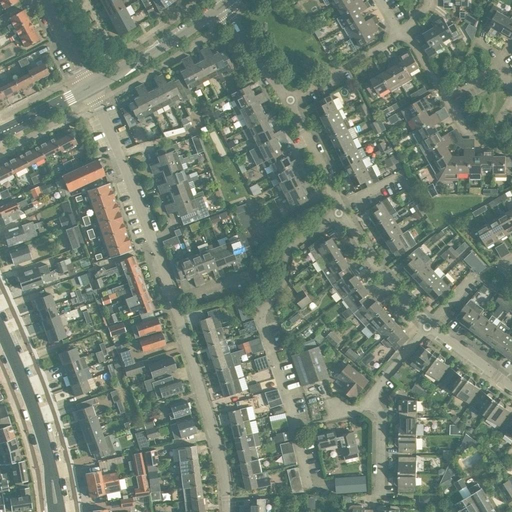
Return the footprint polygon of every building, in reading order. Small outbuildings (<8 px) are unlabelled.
[(0,0),(0,1),(4,10),(18,3),(16,0),(0,0)] [(125,6),(121,0),(113,0),(103,6),(108,15),(125,6)] [(152,0),(158,11),(173,0),(172,0),(152,0)] [(344,0),(335,5),(336,5),(333,6),(335,8),(337,7),(342,16),(363,3),(361,0),(355,0),(356,1),(354,2),(352,0),(344,0)] [(342,16),(337,19),(343,29),(346,27),(363,17),(360,11),(362,10),(362,11),(366,9),(365,7),(369,5),(367,1),(363,3),(342,16)] [(487,30),(489,31),(488,33),(496,37),(497,35),(498,36),(500,32),(508,18),(500,13),(502,9),(494,5),(486,17),(492,20),(487,30)] [(108,15),(113,25),(130,16),(125,6),(108,15)] [(511,10),(510,14),(508,18),(500,32),(511,39),(511,36),(511,10)] [(14,28),(15,29),(28,21),(23,11),(9,19),(11,23),(7,26),(9,31),(14,28)] [(119,35),(135,26),(130,16),(113,25),(119,35)] [(347,29),(349,28),(354,36),(375,24),(379,21),(377,17),(373,20),(372,18),(368,20),(368,22),(366,23),(363,17),(346,27),(347,29)] [(432,24),(434,28),(443,42),(451,37),(453,41),(461,37),(454,24),(448,27),(443,18),(432,24)] [(15,29),(17,33),(12,36),(15,41),(34,31),(28,21),(15,29)] [(354,36),(350,39),(356,49),(375,38),(371,32),(374,30),(374,32),(379,30),(375,24),(354,36)] [(445,46),(443,42),(434,28),(423,34),(428,43),(423,46),(430,59),(438,55),(436,51),(445,46)] [(16,44),(22,41),(26,48),(39,41),(34,31),(15,41),(16,44)] [(218,78),(221,83),(225,81),(222,76),(221,76),(220,73),(225,70),(227,74),(233,71),(223,52),(218,54),(217,53),(212,56),(207,47),(203,49),(218,78)] [(203,60),(198,63),(207,80),(213,76),(215,80),(218,78),(203,49),(199,51),(203,60)] [(408,74),(409,74),(419,68),(409,51),(399,57),(402,62),(408,74)] [(188,57),(184,59),(199,88),(202,86),(201,83),(207,80),(198,63),(193,66),(188,57)] [(175,77),(177,80),(185,95),(190,92),(189,89),(194,86),(196,89),(199,88),(184,59),(180,61),(185,70),(180,72),(180,74),(175,77)] [(408,74),(402,62),(391,68),(401,85),(412,79),(409,74),(408,74)] [(28,73),(33,82),(48,74),(43,63),(27,71),(28,73)] [(391,68),(381,74),(389,89),(390,91),(401,85),(391,68)] [(13,81),(18,92),(28,87),(28,88),(33,86),(32,84),(34,84),(33,82),(28,73),(13,81)] [(389,89),(381,74),(370,80),(364,84),(370,93),(376,90),(378,95),(389,89)] [(161,75),(157,77),(172,106),(175,104),(174,101),(179,98),(181,102),(186,99),(185,95),(177,80),(172,83),(171,81),(166,84),(161,75)] [(157,88),(152,91),(161,108),(167,105),(169,108),(172,106),(157,77),(153,79),(157,88)] [(0,88),(0,94),(3,100),(11,95),(12,97),(17,94),(17,93),(18,92),(13,81),(0,88)] [(142,85),(138,87),(153,116),(156,114),(155,111),(161,108),(152,91),(147,94),(142,85)] [(232,108),(233,111),(234,111),(264,96),(262,92),(253,97),(250,91),(249,92),(246,86),(227,96),(230,102),(229,102),(229,103),(230,106),(231,108),(232,108)] [(134,102),(129,104),(121,108),(124,114),(132,110),(139,123),(145,120),(143,117),(148,114),(150,117),(153,116),(138,87),(134,89),(139,98),(134,100),(134,102)] [(421,95),(418,90),(411,95),(413,99),(421,95)] [(240,114),(242,119),(260,111),(257,105),(266,101),(264,96),(234,111),(233,111),(236,116),(240,114)] [(338,111),(344,108),(339,97),(333,100),(330,96),(319,101),(321,106),(316,109),(321,119),(338,111)] [(426,111),(431,108),(425,97),(407,107),(413,118),(426,111)] [(361,111),(367,109),(364,103),(358,106),(361,111)] [(367,109),(361,111),(364,117),(369,114),(367,109)] [(215,121),(225,116),(223,112),(219,114),(217,110),(212,113),(214,118),(215,121)] [(241,131),(244,130),(273,115),(271,111),(262,116),(260,111),(242,119),(245,125),(243,127),(240,129),(241,131)] [(342,120),(338,111),(321,119),(326,129),(342,120)] [(411,119),(417,129),(438,117),(436,113),(429,117),(426,111),(413,118),(411,119)] [(275,120),(273,115),(244,130),(242,131),(247,140),(252,138),(269,129),(267,124),(275,120)] [(183,127),(185,132),(187,130),(189,127),(191,124),(190,122),(191,121),(189,116),(180,120),(183,127)] [(414,136),(418,143),(438,132),(434,126),(441,122),(438,117),(417,129),(412,132),(414,136)] [(326,129),(330,138),(347,130),(351,128),(347,118),(342,120),(326,129)] [(373,130),(379,127),(377,121),(371,124),(373,130)] [(379,127),(373,130),(376,135),(382,132),(379,127)] [(252,146),(253,149),(283,134),(281,130),(272,134),(269,129),(252,138),(255,144),(252,146)] [(330,138),(335,148),(352,140),(347,130),(330,138)] [(418,143),(423,153),(450,138),(448,134),(441,138),(438,132),(418,143)] [(55,141),(60,149),(61,152),(77,144),(71,133),(56,141),(55,141)] [(258,158),(260,163),(280,154),(277,148),(278,148),(276,142),(285,138),(283,134),(253,149),(255,152),(258,150),(261,156),(258,158)] [(197,154),(203,152),(197,136),(190,139),(197,154)] [(430,164),(450,153),(446,146),(453,142),(450,138),(423,153),(430,164)] [(44,157),(60,149),(55,141),(56,141),(55,139),(45,144),(45,143),(40,145),(40,147),(39,147),(44,157)] [(335,148),(340,158),(357,150),(352,140),(335,148)] [(156,151),(158,157),(157,157),(159,163),(149,166),(151,171),(182,159),(181,156),(178,157),(175,151),(178,149),(176,143),(156,151)] [(382,156),(388,153),(393,150),(390,145),(385,147),(385,148),(379,150),(382,156)] [(25,154),(24,155),(29,165),(44,157),(39,147),(30,152),(29,150),(24,153),(25,154)] [(465,157),(457,157),(457,174),(469,174),(469,149),(465,149),(465,157)] [(475,149),(469,149),(469,174),(469,180),(481,180),(481,176),(481,171),(481,157),(475,157),(475,149)] [(340,158),(345,167),(361,159),(357,150),(340,158)] [(481,171),(493,171),(494,171),(493,157),(493,151),(481,151),(481,157),(481,171)] [(439,180),(452,157),(450,153),(430,164),(436,174),(435,174),(439,180)] [(282,159),(280,154),(260,163),(267,178),(270,177),(299,162),(297,158),(288,163),(285,157),(282,159)] [(10,162),(8,163),(14,173),(29,165),(24,155),(15,159),(14,158),(9,161),(10,162)] [(345,167),(349,177),(372,166),(367,156),(361,159),(345,167)] [(390,158),(393,165),(398,162),(395,156),(390,158)] [(452,157),(439,180),(457,180),(457,174),(457,157),(452,157)] [(506,173),(506,167),(511,166),(511,161),(509,157),(493,157),(494,171),(493,171),(493,174),(495,174),(495,178),(507,178),(507,173),(506,173)] [(183,162),(182,159),(151,171),(152,175),(162,171),(164,177),(182,170),(180,164),(183,162)] [(61,176),(68,192),(105,175),(98,160),(61,176)] [(274,178),(277,185),(295,176),(292,171),(301,166),(299,162),(270,177),(271,180),(274,178)] [(0,180),(14,173),(8,163),(0,166),(0,180)] [(372,166),(349,177),(354,187),(359,185),(362,190),(379,181),(372,166)] [(157,186),(159,191),(189,179),(195,177),(195,176),(193,172),(188,174),(188,175),(185,177),(182,170),(164,177),(166,183),(157,186)] [(169,191),(171,197),(190,190),(190,189),(187,183),(193,181),(197,180),(195,176),(195,177),(189,179),(159,191),(160,195),(169,191)] [(278,192),(279,195),(309,181),(307,177),(298,181),(295,176),(277,185),(280,191),(278,192)] [(309,181),(279,195),(281,199),(284,197),(287,203),(283,205),(286,210),(306,201),(303,196),(304,195),(302,189),(311,185),(309,181)] [(87,191),(98,222),(99,226),(110,257),(110,258),(132,251),(132,250),(109,184),(109,183),(87,191)] [(44,184),(38,187),(42,195),(48,193),(44,184)] [(33,189),(37,198),(42,195),(38,187),(33,189)] [(60,197),(62,198),(65,197),(62,188),(57,190),(60,197)] [(202,191),(196,193),(193,188),(190,189),(190,190),(171,197),(173,202),(164,206),(166,210),(201,196),(204,196),(202,191)] [(499,197),(502,201),(508,198),(506,193),(499,197)] [(201,196),(166,210),(167,214),(176,211),(182,226),(200,219),(209,216),(207,212),(203,200),(201,196)] [(386,198),(381,202),(371,209),(374,213),(369,216),(375,225),(391,216),(396,212),(386,198)] [(15,200),(0,206),(0,217),(27,205),(24,201),(17,204),(15,200)] [(34,211),(33,208),(38,206),(37,203),(36,201),(31,203),(27,205),(0,217),(0,226),(20,218),(19,216),(25,213),(25,215),(34,211)] [(65,212),(71,210),(69,203),(62,205),(65,212)] [(236,214),(248,210),(245,203),(234,208),(236,214)] [(413,207),(416,212),(422,209),(418,204),(413,207)] [(478,209),(481,213),(487,210),(485,205),(478,209)] [(425,214),(422,209),(416,212),(420,217),(425,214)] [(250,215),(248,210),(236,214),(238,219),(250,215)] [(511,218),(508,212),(497,218),(507,235),(511,232),(511,218)] [(69,213),(59,217),(63,227),(73,224),(69,213)] [(218,215),(209,218),(211,225),(220,222),(219,220),(218,215)] [(252,221),(250,215),(238,219),(240,225),(252,221)] [(397,225),(391,216),(375,225),(381,235),(397,225)] [(497,218),(487,224),(497,241),(507,235),(497,218)] [(254,226),(252,221),(240,225),(242,231),(254,226)] [(5,238),(5,239),(34,230),(32,222),(3,232),(3,233),(1,234),(2,238),(5,238)] [(198,223),(189,226),(191,232),(200,228),(198,223)] [(487,247),(497,241),(487,224),(477,230),(487,247)] [(402,233),(397,225),(381,235),(387,244),(402,233)] [(69,250),(84,245),(77,226),(62,231),(69,250)] [(242,231),(243,232),(244,236),(256,232),(254,226),(242,231)] [(186,227),(179,229),(182,236),(189,234),(186,227)] [(34,230),(5,239),(5,240),(4,242),(5,245),(7,246),(32,238),(32,237),(36,236),(36,234),(34,230)] [(407,230),(402,233),(387,244),(393,253),(398,250),(401,255),(412,248),(416,244),(407,230)] [(227,238),(227,239),(239,270),(244,268),(240,259),(245,257),(245,256),(251,253),(247,242),(244,236),(243,232),(235,235),(227,238)] [(244,236),(247,242),(258,238),(256,232),(244,236)] [(176,237),(162,242),(165,249),(179,244),(176,237)] [(308,248),(316,261),(321,258),(337,248),(331,238),(325,242),(321,237),(308,248)] [(226,244),(218,247),(225,264),(231,262),(235,271),(239,270),(227,239),(224,240),(226,244)] [(206,242),(207,243),(206,243),(219,277),(224,275),(220,266),(225,264),(218,247),(213,249),(210,240),(206,242)] [(199,254),(206,271),(211,269),(215,279),(219,277),(206,243),(196,247),(199,254)] [(502,257),(510,252),(505,243),(497,247),(502,257)] [(31,250),(29,244),(9,251),(14,265),(31,259),(28,251),(31,250)] [(426,263),(430,259),(419,247),(414,251),(405,259),(408,263),(404,267),(412,276),(426,263)] [(450,255),(455,251),(451,247),(446,251),(450,255)] [(188,253),(188,254),(199,284),(204,282),(201,273),(206,271),(199,254),(193,256),(190,248),(187,249),(188,253)] [(343,257),(337,248),(321,258),(316,261),(322,270),(343,257)] [(455,251),(450,255),(454,260),(459,256),(455,251)] [(471,252),(464,258),(473,267),(471,268),(472,268),(477,273),(477,274),(486,268),(471,252)] [(199,284),(188,254),(185,255),(186,259),(180,261),(179,257),(173,259),(180,279),(186,277),(186,279),(192,277),(195,286),(199,284)] [(100,278),(106,276),(114,273),(115,273),(136,265),(133,256),(114,263),(116,268),(105,272),(101,268),(94,275),(95,279),(95,280),(100,278)] [(349,267),(343,257),(322,270),(332,285),(336,282),(347,274),(344,270),(349,267)] [(55,263),(57,269),(58,268),(65,265),(63,260),(55,263)] [(433,271),(426,263),(412,276),(420,284),(433,271)] [(17,274),(20,283),(22,282),(49,273),(46,265),(17,274)] [(58,268),(57,269),(59,274),(67,271),(65,265),(58,268)] [(124,274),(125,279),(140,274),(136,265),(115,273),(116,277),(124,274)] [(22,282),(20,283),(22,290),(42,284),(55,279),(52,271),(49,272),(49,273),(22,282)] [(440,279),(433,271),(420,284),(427,291),(440,279)] [(82,286),(89,283),(86,274),(79,276),(82,286)] [(143,283),(140,274),(125,279),(127,283),(106,291),(108,295),(113,293),(116,292),(143,283)] [(351,279),(347,274),(336,282),(332,285),(343,299),(347,296),(347,295),(361,284),(355,276),(351,279)] [(445,274),(440,279),(427,291),(435,300),(439,296),(442,300),(452,291),(448,287),(453,283),(445,274)] [(95,280),(95,279),(93,280),(97,289),(103,287),(100,278),(95,280)] [(304,285),(301,281),(292,288),(298,295),(306,305),(311,301),(300,288),(304,285)] [(146,291),(143,283),(116,292),(117,297),(130,292),(132,296),(146,291)] [(368,294),(361,284),(347,295),(347,296),(343,299),(353,313),(358,310),(368,301),(365,297),(368,294)] [(150,301),(146,291),(132,296),(124,299),(126,305),(117,308),(119,312),(122,311),(150,301)] [(33,300),(37,311),(54,305),(50,294),(33,300)] [(108,295),(101,298),(103,304),(110,302),(109,298),(108,295)] [(306,305),(298,295),(293,299),(301,309),(306,305)] [(501,304),(505,299),(500,295),(496,300),(501,304)] [(501,304),(499,306),(508,312),(511,306),(511,304),(505,299),(501,304)] [(456,319),(460,322),(469,329),(480,314),(484,309),(471,300),(467,304),(456,319)] [(150,301),(122,311),(124,315),(137,310),(139,315),(153,310),(150,301)] [(366,327),(370,323),(369,322),(383,310),(375,302),(372,305),(368,302),(368,301),(358,310),(353,313),(354,314),(366,327)] [(37,311),(41,322),(58,316),(54,305),(37,311)] [(214,330),(221,327),(216,309),(208,312),(210,318),(200,321),(204,334),(215,331),(214,330)] [(247,310),(240,312),(243,320),(250,318),(247,310)] [(390,318),(383,310),(369,322),(370,323),(377,330),(390,318)] [(109,324),(117,321),(114,313),(106,316),(109,324)] [(489,320),(480,314),(469,329),(478,335),(489,320)] [(478,335),(487,342),(498,327),(493,323),(496,318),(492,315),(489,320),(478,335)] [(41,322),(45,332),(62,326),(58,316),(41,322)] [(156,318),(141,323),(131,327),(134,338),(160,330),(156,318)] [(377,330),(384,338),(398,326),(390,318),(377,330)] [(254,320),(243,323),(246,334),(258,330),(254,320)] [(125,331),(122,323),(108,327),(111,336),(125,331)] [(66,337),(62,326),(45,332),(49,343),(66,337)] [(384,338),(381,342),(387,348),(389,348),(392,346),(396,351),(405,342),(401,338),(405,334),(398,326),(384,338)] [(204,334),(208,346),(219,343),(219,342),(225,340),(221,327),(214,330),(215,331),(204,334)] [(487,342),(496,348),(507,333),(498,327),(487,342)] [(162,339),(160,333),(139,340),(143,353),(164,346),(164,344),(164,343),(164,340),(162,339)] [(330,333),(325,338),(335,347),(340,342),(330,333)] [(511,337),(507,333),(496,348),(504,355),(511,344),(511,337)] [(319,344),(325,339),(319,334),(314,339),(319,344)] [(237,345),(239,350),(261,343),(259,338),(237,345)] [(208,346),(212,359),(223,355),(229,353),(225,340),(219,342),(219,343),(208,346)] [(127,343),(114,347),(116,354),(117,354),(121,367),(133,363),(127,343)] [(263,351),(261,343),(239,350),(241,355),(250,352),(251,355),(263,351)] [(410,359),(423,369),(434,355),(432,354),(434,351),(429,347),(428,347),(426,347),(425,348),(420,345),(410,359)] [(299,353),(310,384),(329,377),(319,346),(299,353)] [(58,354),(62,365),(78,359),(75,348),(58,354)] [(349,358),(353,353),(349,349),(344,354),(349,358)] [(212,359),(216,372),(226,368),(227,367),(233,365),(229,353),(223,355),(212,359)] [(299,353),(291,355),(302,386),(310,384),(299,353)] [(353,353),(349,358),(353,362),(358,356),(353,353)] [(436,357),(434,355),(423,369),(437,380),(448,366),(444,363),(444,361),(444,359),(444,358),(439,354),(436,357)] [(271,368),(266,355),(254,359),(258,372),(271,368)] [(78,359),(62,365),(66,375),(82,370),(87,368),(83,357),(78,359)] [(170,358),(147,366),(152,378),(174,370),(170,358)] [(144,371),(141,361),(122,367),(126,377),(144,371)] [(216,372),(220,385),(231,381),(238,379),(233,365),(227,367),(226,368),(216,372)] [(357,392),(366,382),(348,366),(339,377),(347,384),(342,389),(352,397),(356,392),(357,392)] [(440,382),(454,392),(464,378),(463,377),(465,374),(460,370),(458,370),(457,370),(455,371),(451,368),(440,382)] [(86,380),(82,370),(66,375),(70,386),(86,380)] [(157,400),(182,391),(181,390),(183,389),(181,384),(180,384),(179,381),(173,383),(171,376),(151,382),(157,400)] [(467,380),(464,378),(454,392),(468,403),(479,389),(474,385),(475,384),(475,382),(474,381),(469,377),(467,380)] [(90,391),(90,390),(96,388),(92,378),(86,380),(70,386),(74,397),(90,391)] [(242,392),(238,379),(231,381),(220,385),(224,397),(242,392)] [(259,382),(248,386),(250,394),(262,390),(259,382)] [(54,393),(56,400),(69,396),(67,389),(54,393)] [(281,398),(278,389),(265,393),(268,402),(281,398)] [(422,391),(418,396),(426,401),(429,396),(422,391)] [(471,405),(484,415),(495,401),(493,400),(495,396),(491,392),(489,392),(488,393),(486,394),(481,391),(471,405)] [(399,409),(398,418),(416,418),(417,400),(403,400),(402,398),(401,396),(399,396),(397,396),(396,396),(395,398),(395,400),(395,409),(399,409)] [(95,416),(91,405),(96,403),(94,398),(75,404),(77,410),(75,411),(78,422),(95,416)] [(497,403),(495,401),(484,415),(499,426),(510,412),(505,408),(506,406),(506,404),(505,403),(500,399),(497,403)] [(168,413),(170,420),(189,414),(185,401),(170,406),(172,412),(168,413)] [(0,428),(10,425),(4,406),(0,406),(0,428)] [(246,408),(228,412),(231,425),(243,423),(242,422),(249,420),(246,408)] [(272,416),(273,421),(270,422),(272,430),(288,426),(285,413),(272,416)] [(502,428),(507,431),(504,435),(511,440),(511,413),(511,414),(502,428)] [(78,422),(82,432),(99,427),(95,416),(78,422)] [(174,439),(179,437),(180,438),(195,434),(195,433),(197,430),(196,428),(193,425),(190,418),(175,423),(175,424),(169,425),(174,439)] [(420,424),(416,424),(416,418),(398,418),(398,423),(397,423),(395,424),(395,426),(395,432),(398,432),(398,435),(416,435),(422,435),(423,427),(422,425),(420,424)] [(142,422),(144,429),(154,426),(152,420),(142,422)] [(231,425),(234,438),(246,436),(245,435),(252,433),(249,420),(242,422),(243,423),(231,425)] [(0,428),(0,441),(14,436),(10,425),(0,428)] [(457,425),(450,425),(449,435),(462,436),(464,431),(457,425)] [(158,436),(155,426),(144,429),(148,439),(158,436)] [(102,437),(99,427),(82,432),(86,443),(102,437)] [(336,443),(339,442),(343,456),(344,456),(345,460),(359,457),(358,453),(359,453),(354,432),(338,436),(338,437),(335,438),(333,431),(316,435),(319,448),(337,444),(336,443)] [(142,433),(136,435),(140,448),(146,446),(142,433)] [(234,438),(237,451),(249,449),(248,448),(255,446),(252,434),(252,433),(245,435),(246,436),(234,438)] [(275,443),(278,442),(291,439),(290,433),(273,437),(275,443)] [(460,448),(458,453),(461,455),(464,452),(463,451),(475,444),(477,445),(478,443),(466,434),(460,447),(460,448)] [(416,453),(416,435),(398,435),(398,438),(394,438),(394,444),(396,446),(398,447),(398,453),(416,453)] [(0,453),(18,449),(14,436),(0,441),(0,453)] [(114,453),(108,436),(102,438),(102,437),(86,443),(87,447),(86,448),(88,453),(89,452),(90,454),(93,453),(95,460),(114,453)] [(282,455),(294,452),(292,442),(280,445),(282,455)] [(185,461),(196,459),(195,446),(176,448),(178,462),(185,461)] [(237,451),(240,465),(252,462),(251,461),(258,460),(255,447),(255,446),(248,448),(249,449),(237,451)] [(0,464),(11,463),(20,461),(18,449),(0,453),(0,464)] [(158,464),(156,452),(156,449),(143,452),(146,466),(158,464)] [(137,476),(145,475),(141,452),(131,454),(135,476),(137,476)] [(294,452),(282,455),(284,465),(296,462),(294,452)] [(398,472),(398,474),(416,474),(416,457),(398,457),(398,462),(397,462),(394,464),(394,466),(394,472),(398,472)] [(198,472),(196,459),(185,461),(178,462),(180,476),(187,475),(187,474),(198,472)] [(240,465),(243,477),(255,475),(254,474),(259,473),(262,473),(259,459),(258,460),(251,461),(252,462),(240,465)] [(23,460),(20,461),(11,463),(14,483),(27,481),(23,460)] [(443,490),(454,483),(450,477),(458,472),(450,461),(439,484),(443,490)] [(85,474),(87,486),(118,479),(116,473),(101,476),(100,471),(85,474)] [(149,479),(157,478),(156,471),(148,472),(149,479)] [(255,475),(243,477),(246,490),(264,486),(271,485),(268,471),(262,473),(259,473),(254,474),(255,475)] [(200,486),(198,472),(187,474),(187,475),(180,476),(182,489),(189,488),(189,487),(200,486)] [(415,492),(416,474),(398,474),(398,477),(394,477),(394,483),(395,485),(397,486),(398,486),(397,492),(415,492)] [(511,498),(511,475),(508,478),(509,480),(499,487),(508,501),(511,498)] [(335,492),(365,490),(364,476),(335,478),(335,492)] [(300,477),(289,479),(292,493),(303,492),(300,477)] [(467,486),(462,478),(454,483),(464,499),(455,504),(460,511),(495,511),(481,488),(481,489),(478,485),(469,491),(466,486),(467,486)] [(118,479),(87,486),(90,497),(120,491),(119,486),(118,479)] [(201,499),(200,486),(189,487),(189,488),(182,489),(183,502),(190,501),(190,500),(201,499)] [(9,498),(11,511),(31,508),(28,487),(19,489),(20,497),(9,498)] [(135,497),(148,495),(147,487),(134,489),(135,497)] [(149,493),(150,501),(160,500),(159,491),(149,493)] [(422,505),(428,508),(434,495),(434,494),(419,494),(419,501),(422,505)] [(120,500),(121,507),(133,506),(132,498),(120,500)] [(202,511),(201,499),(190,500),(190,501),(183,502),(184,511),(202,511)] [(244,506),(244,511),(265,511),(265,499),(257,499),(257,506),(244,506)]
